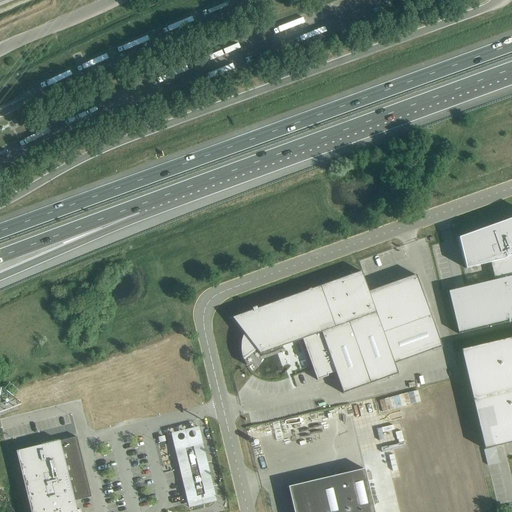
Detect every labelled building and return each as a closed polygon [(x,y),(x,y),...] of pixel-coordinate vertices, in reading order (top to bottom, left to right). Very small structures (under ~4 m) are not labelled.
[(467,260),(464,260),(466,269),(491,263),(495,280),(448,291),(458,334),(511,320),(511,276),(509,277),(503,260),(511,255),(511,218),(510,220),(462,237),(467,260)] [(387,289),(370,296),(376,313),(395,364),(442,347),(416,275),(404,279),(404,280),(405,280),(406,283),(393,287),(392,285),(387,287),(387,289)] [(349,322),(376,313),(370,296),(369,293),(370,292),(369,292),(369,291),(368,292),(366,293),(363,286),(366,285),(364,279),(361,280),(360,276),(344,282),(343,279),(344,279),(343,278),(320,286),(335,327),(349,322)] [(371,384),(349,322),(335,327),(320,286),(316,288),(316,289),(317,291),(272,308),(271,305),(271,304),(232,318),(233,319),(236,317),(245,332),(243,336),(242,341),(241,346),(241,351),(242,356),(244,361),(246,365),(247,365),(244,359),(257,349),(260,354),(281,347),(281,346),(280,343),(284,342),(284,344),(290,342),(289,340),(301,336),(317,380),(328,376),(328,374),(335,372),(343,394),(371,384)] [(395,364),(376,313),(349,322),(371,384),(398,374),(395,364)] [(511,395),(511,337),(461,350),(474,404),(511,395)] [(511,442),(511,395),(474,404),(484,449),(511,442)] [(17,451),(16,451),(31,511),(81,511),(80,509),(77,510),(75,501),(91,497),(77,437),(60,441),(46,444),(17,451)] [(199,438),(176,443),(180,461),(191,505),(192,505),(193,509),(204,507),(202,502),(214,499),(212,493),(214,492),(212,485),(210,485),(207,470),(208,470),(207,463),(205,464),(199,438)] [(374,511),(365,469),(288,487),(294,511),(374,511)]
